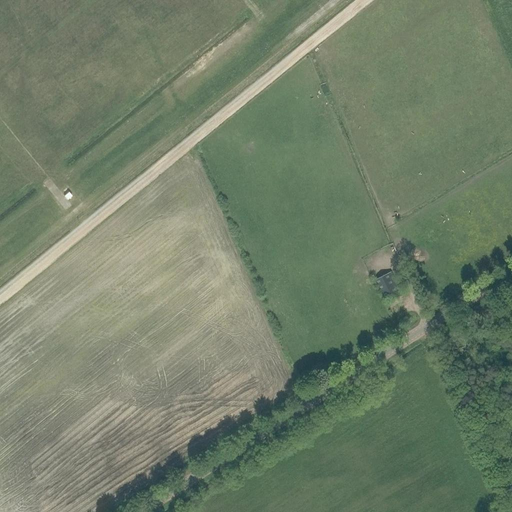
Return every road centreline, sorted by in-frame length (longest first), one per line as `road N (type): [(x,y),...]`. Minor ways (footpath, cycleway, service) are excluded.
road 1 (track): [(0,299),(367,0)]
road 2 (tertiary): [(139,511),(511,271)]
